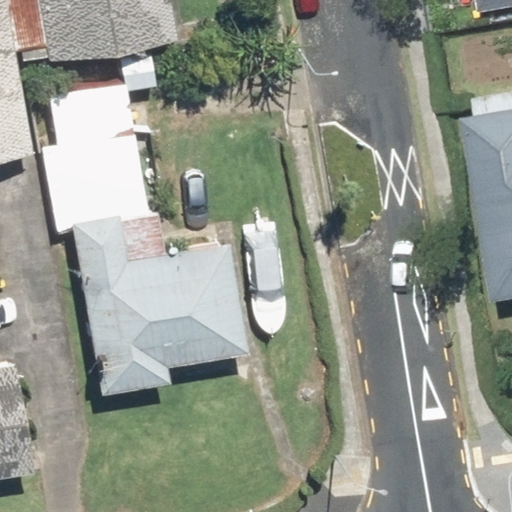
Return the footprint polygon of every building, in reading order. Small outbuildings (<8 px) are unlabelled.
[(0,0),(0,153),(24,149),(7,48),(33,43),(36,59),(163,37),(157,0),(0,0)] [(511,0),(480,0),(483,15),(511,10),(511,0)] [(45,144),(31,146),(46,238),(60,236),(85,392),(157,381),(155,362),(234,350),(217,242),(155,252),(148,209),(138,211),(117,81),(37,94),(45,144)] [(481,125),(465,128),(498,311),(511,307),(511,97),(477,104),(481,125)] [(0,474),(19,472),(2,361),(0,361),(0,474)]
